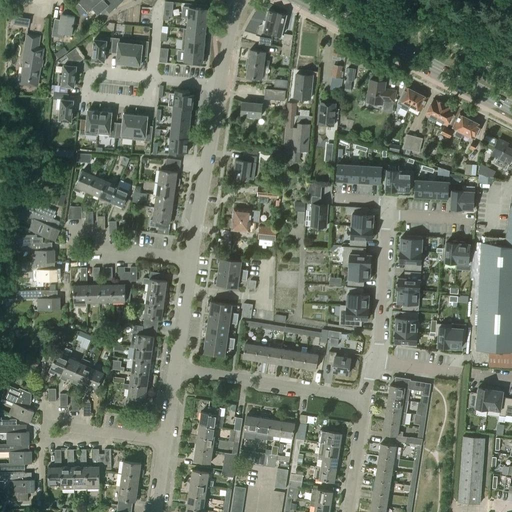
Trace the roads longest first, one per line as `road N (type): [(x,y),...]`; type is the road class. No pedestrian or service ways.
road 1 (primary): [(511,108),(306,0)]
road 2 (unclassified): [(365,397),(177,368)]
road 3 (unclassified): [(192,260),(220,86)]
road 4 (residential): [(151,78),(96,72),(87,79),(86,97),(149,103)]
road 5 (residential): [(374,361),(385,216)]
